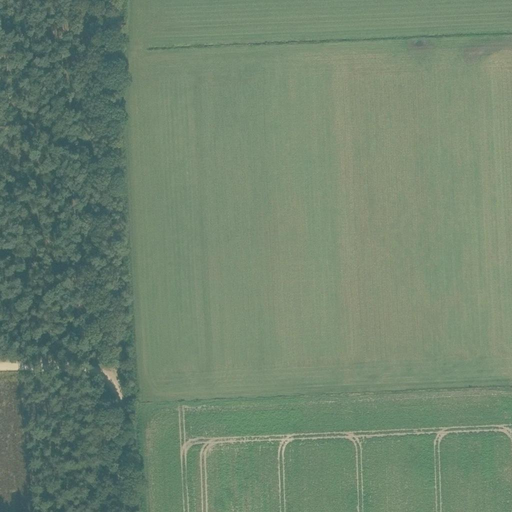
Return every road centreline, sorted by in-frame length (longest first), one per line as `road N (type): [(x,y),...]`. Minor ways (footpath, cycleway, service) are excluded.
road 1 (track): [(100,0),(115,379)]
road 2 (track): [(115,379),(125,511)]
